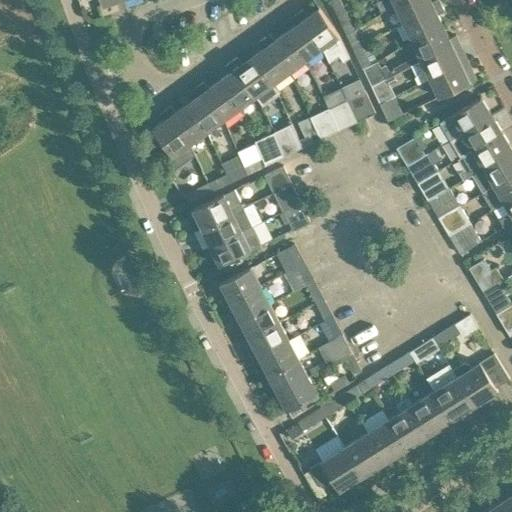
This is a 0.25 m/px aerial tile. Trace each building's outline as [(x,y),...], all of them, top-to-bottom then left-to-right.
[(340,0),(330,0),(337,15),(345,11),(340,0)] [(381,11),(402,0),(378,0),(376,1),(381,11)] [(435,0),(432,2),(431,0),(402,0),(381,11),(395,4),(404,22),(442,5),(439,0),(435,0)] [(442,5),(404,22),(413,41),(444,26),(438,14),(444,10),(442,5)] [(303,10),(298,14),(322,47),(325,51),(331,63),(339,56),(344,62),(350,58),(339,35),(319,7),(307,16),(303,10)] [(345,11),(337,15),(346,32),(354,29),(345,11)] [(296,24),(286,31),(306,59),(322,47),(298,14),(292,17),(296,24)] [(444,26),(413,41),(421,59),(459,42),(456,35),(449,38),(444,26)] [(354,29),(346,32),(353,48),(361,45),(354,29)] [(270,34),(265,37),(289,71),(306,59),(286,31),(274,40),(270,34)] [(263,47),(253,55),(273,83),(289,71),(265,37),(259,41),(263,47)] [(421,59),(425,67),(414,77),(418,84),(430,78),(461,63),(468,60),(459,42),(421,59)] [(361,45),(353,48),(363,68),(370,64),(377,61),(369,46),(363,49),(361,45)] [(273,83),(253,55),(242,63),(238,56),(231,61),(256,95),(263,105),(279,93),(273,83)] [(430,78),(439,96),(477,79),(468,60),(461,63),(430,78)] [(256,95),(231,61),(224,66),(229,72),(219,79),(239,107),(256,95)] [(370,64),(363,68),(371,86),(379,82),(385,78),(377,61),(370,64)] [(387,99),(395,96),(385,78),(379,82),(371,86),(379,103),(383,101),(387,99)] [(204,82),(198,85),(223,119),(239,107),(219,79),(208,88),(204,82)] [(197,95),(186,103),(206,131),(223,119),(198,85),(193,89),(197,95)] [(365,89),(347,98),(358,120),(376,112),(365,89)] [(481,96),(441,120),(452,139),(492,115),(481,96)] [(347,98),(329,106),(339,129),(358,120),(347,98)] [(396,117),(387,99),(383,101),(379,103),(387,121),(396,117)] [(171,105),(165,109),(190,143),(206,131),(186,103),(175,112),(171,105)] [(329,106),(310,115),(321,138),(339,129),(329,106)] [(151,137),(144,142),(164,169),(165,171),(167,174),(195,154),(192,147),(189,143),(165,110),(160,113),(164,119),(153,128),(156,133),(151,137)] [(306,136),(300,138),(304,146),(321,138),(310,115),(298,121),(306,136)] [(492,115),(452,139),(462,156),(457,158),(458,159),(503,132),(492,115)] [(291,123),(273,131),(275,135),(276,134),(285,155),(304,146),(300,138),(299,139),(292,126),(291,123)] [(273,131),(256,140),(264,156),(267,163),(285,155),(276,134),(275,135),(273,131)] [(511,147),(503,132),(458,159),(463,169),(458,172),(463,180),(472,175),(471,174),(511,149),(511,147)] [(407,166),(425,155),(414,136),(396,147),(402,158),(407,166)] [(511,149),(471,174),(472,175),(482,192),(511,174),(511,149)] [(425,155),(407,166),(418,183),(425,179),(425,178),(439,170),(429,153),(425,155)] [(239,155),(222,162),(227,173),(231,181),(249,172),(246,165),(244,166),(239,155)] [(264,156),(246,165),(249,172),(267,163),(264,156)] [(282,165),(264,174),(273,193),(292,184),(282,165)] [(208,183),(212,190),(231,181),(227,173),(208,183)] [(511,174),(482,192),(492,210),(505,202),(511,197),(511,174)] [(428,200),(443,192),(437,182),(430,186),(425,179),(418,183),(428,200)] [(208,183),(183,195),(188,202),(212,190),(208,183)] [(292,184),(273,193),(282,211),(301,202),(292,184)] [(235,187),(193,208),(202,227),(244,207),(235,187)] [(428,200),(438,218),(459,205),(449,188),(443,192),(428,200)] [(510,211),(499,218),(504,227),(511,221),(511,197),(505,202),(510,211)] [(301,202),(282,211),(293,206),(302,224),(310,220),(301,202)] [(459,205),(438,218),(449,236),(470,223),(459,205)] [(244,207),(202,227),(211,245),(253,225),(244,207)] [(470,223),(449,236),(460,253),(481,240),(470,223)] [(253,225),(211,245),(220,264),(236,256),(237,257),(242,255),(241,254),(262,243),(253,225)] [(283,272),(284,273),(304,263),(293,243),(286,247),(292,258),(296,266),(283,272)] [(484,258),(468,267),(482,290),(503,278),(495,266),(491,269),(484,258)] [(304,263),(284,273),(293,290),(305,284),(313,280),(304,263)] [(220,282),(230,300),(261,284),(252,265),(220,282)] [(503,278),(482,290),(496,313),(511,303),(511,302),(511,303),(505,293),(510,290),(503,278)] [(313,280),(305,284),(315,302),(322,298),(313,280)] [(261,284),(230,300),(240,318),(271,302),(261,284)] [(322,298),(315,302),(324,320),(319,322),(319,323),(332,316),(322,298)] [(271,302),(240,318),(249,336),(280,320),(271,302)] [(511,303),(496,313),(509,335),(511,333),(511,303)] [(318,346),(318,347),(342,335),(332,316),(319,323),(328,341),(318,346)] [(280,320),(249,336),(259,355),(290,338),(280,320)] [(455,322),(433,336),(438,345),(460,330),(455,322)] [(342,335),(318,347),(325,360),(327,365),(344,356),(351,353),(342,335)] [(433,336),(421,344),(429,356),(440,349),(438,345),(433,336)] [(290,338),(259,355),(268,373),(299,357),(290,338)] [(463,363),(453,369),(475,404),(498,390),(496,387),(510,378),(494,352),(470,367),(468,363),(463,363)] [(351,353),(344,356),(354,374),(361,370),(351,353)] [(403,355),(388,364),(393,373),(408,363),(403,355)] [(299,357),(268,373),(278,391),(309,375),(299,357)] [(325,360),(308,368),(311,374),(327,365),(325,360)] [(426,377),(434,390),(452,419),(475,404),(453,369),(449,363),(426,377)] [(388,364),(366,378),(371,386),(393,373),(388,364)] [(309,375),(278,391),(287,409),(318,393),(309,375)] [(366,378),(343,392),(348,400),(371,386),(366,378)] [(434,390),(412,404),(430,433),(452,419),(434,390)] [(343,392),(320,406),(325,415),(348,400),(343,392)] [(401,411),(390,417),(408,446),(430,433),(412,404),(407,397),(396,404),(401,411)] [(320,406),(298,420),(303,428),(325,415),(320,406)] [(390,417),(368,431),(386,460),(408,446),(390,417)] [(298,420),(286,427),(292,437),(303,429),(303,428),(298,420)] [(368,431),(345,446),(363,474),(386,460),(368,431)] [(345,446),(310,468),(322,486),(334,479),(340,489),(363,474),(345,446)] [(511,511),(511,493),(500,501),(507,511),(511,511)] [(507,511),(500,501),(483,511),(507,511)]
